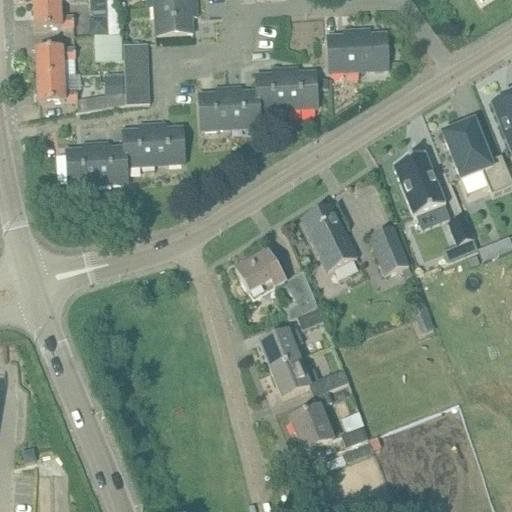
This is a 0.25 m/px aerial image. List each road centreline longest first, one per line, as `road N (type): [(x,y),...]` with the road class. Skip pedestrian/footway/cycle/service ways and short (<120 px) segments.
road 1 (unclassified): [(186,242),(453,75)]
road 2 (residential): [(186,242),(211,300),(266,511)]
road 3 (tertiary): [(121,511),(31,290)]
road 4 (residential): [(302,8),(397,1),(453,75)]
road 5 (unclassified): [(31,290),(186,242)]
road 6 (tertiary): [(31,290),(0,150)]
